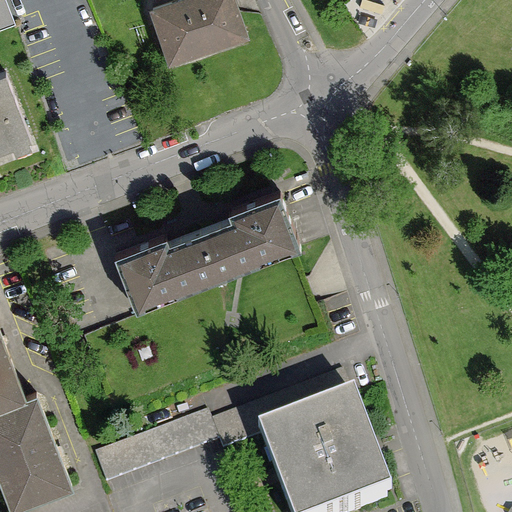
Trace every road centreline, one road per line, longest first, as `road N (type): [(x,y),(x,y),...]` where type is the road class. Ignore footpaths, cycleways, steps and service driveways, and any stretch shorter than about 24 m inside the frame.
road 1 (residential): [(439,511),(434,476),(310,108)]
road 2 (residential): [(310,108),(0,226)]
road 3 (residential): [(310,108),(377,70),(434,0)]
